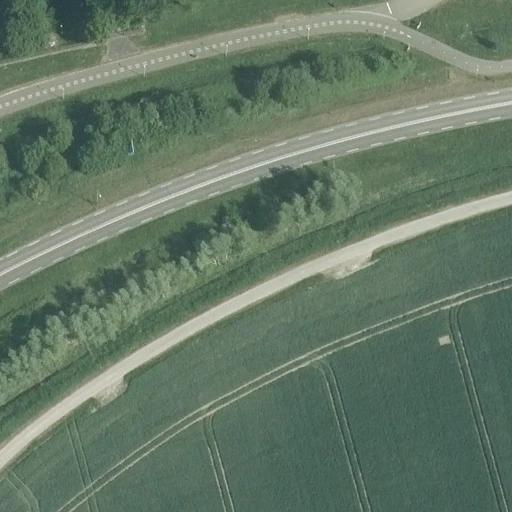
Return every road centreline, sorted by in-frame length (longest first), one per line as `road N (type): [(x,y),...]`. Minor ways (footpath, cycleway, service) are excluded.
road 1 (unclassified): [(0,461),(82,391),(245,296),(381,238),(511,197)]
road 2 (unclassified): [(420,0),(364,23),(246,39),(0,108)]
road 3 (primary): [(0,285),(297,154)]
road 4 (primary): [(297,154),(212,163),(0,257)]
road 5 (primary): [(297,154),(511,105)]
